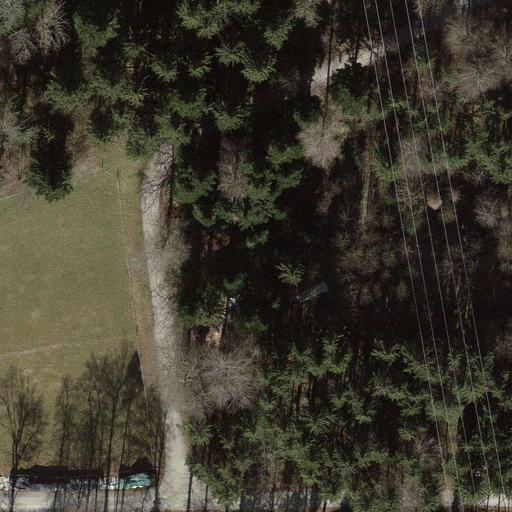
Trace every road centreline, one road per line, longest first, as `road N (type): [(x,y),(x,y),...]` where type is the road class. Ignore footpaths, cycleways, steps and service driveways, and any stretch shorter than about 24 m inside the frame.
road 1 (track): [(175,498),(152,178),(161,154),(193,131),(478,0)]
road 2 (track): [(0,506),(175,498),(511,503)]
